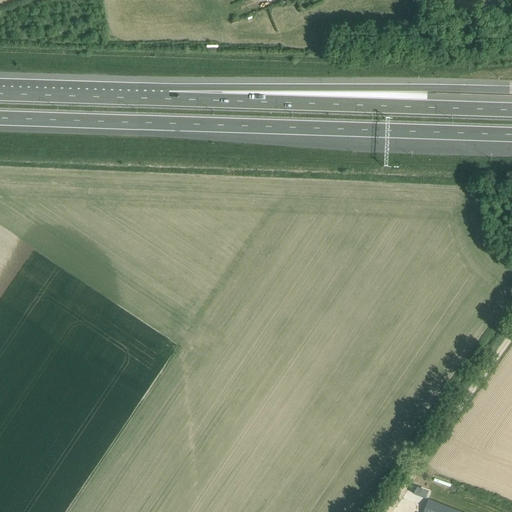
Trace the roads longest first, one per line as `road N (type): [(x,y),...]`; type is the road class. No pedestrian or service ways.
road 1 (motorway): [(0,117),(511,134)]
road 2 (motorway): [(511,110),(168,98)]
road 3 (motorway): [(434,87),(168,98)]
road 4 (track): [(382,511),(511,332)]
road 5 (motorway): [(168,98),(0,93)]
